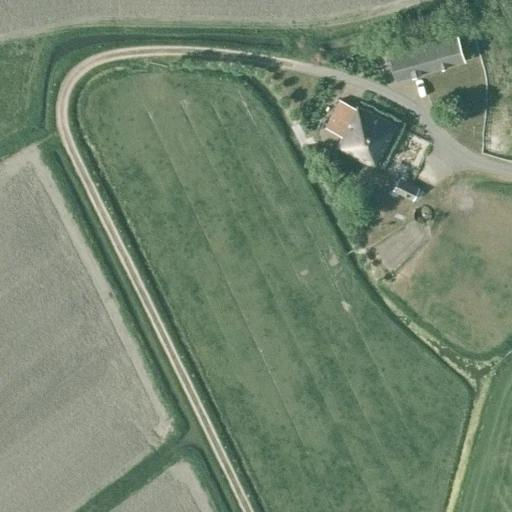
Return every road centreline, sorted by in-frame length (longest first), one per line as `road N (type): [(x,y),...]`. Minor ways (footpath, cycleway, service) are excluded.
road 1 (track): [(247,511),(76,158),(62,120),(63,95),(78,72),(122,54),(195,51),(294,65)]
road 2 (unclassified): [(294,65),(394,96),(455,152),(511,172)]
